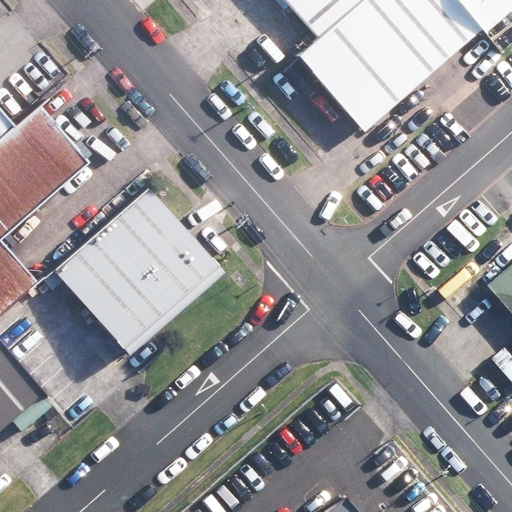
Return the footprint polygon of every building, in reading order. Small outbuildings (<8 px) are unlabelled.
[(355,0),(269,0),(307,42),(355,0)] [(511,0),(364,0),(291,64),(358,142),(511,9),(511,0)] [(7,148),(0,154),(0,244),(84,173),(39,121),(7,148)] [(216,284),(144,201),(45,286),(117,369),(216,284)] [(511,247),(472,284),(511,327),(511,247)] [(0,262),(0,326),(32,299),(0,262)] [(0,444),(50,402),(0,345),(0,444)] [(336,511),(328,503),(318,511),(336,511)]
